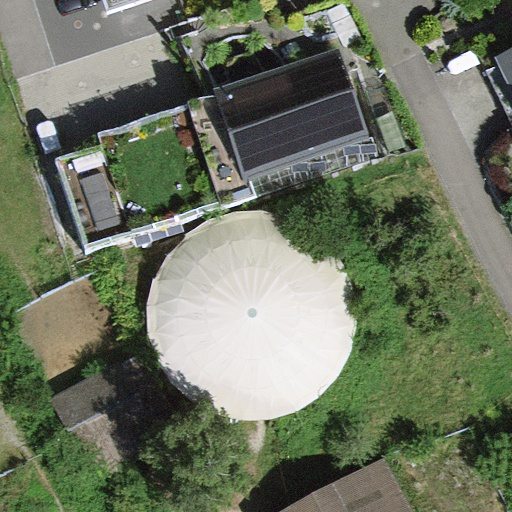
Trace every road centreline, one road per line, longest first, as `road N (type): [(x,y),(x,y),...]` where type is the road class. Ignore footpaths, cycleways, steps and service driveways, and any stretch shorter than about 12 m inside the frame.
road 1 (residential): [(511,275),(377,0)]
road 2 (residential): [(21,0),(65,141)]
